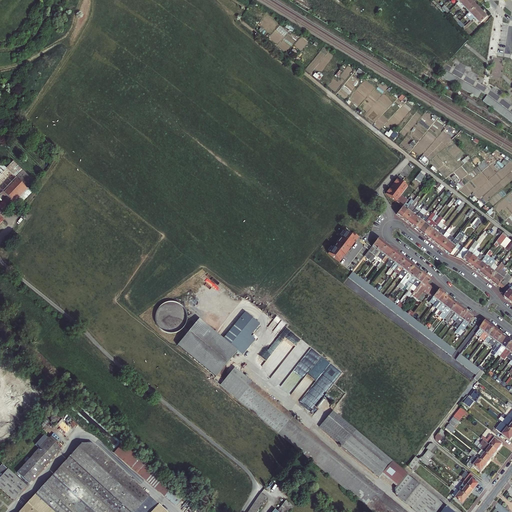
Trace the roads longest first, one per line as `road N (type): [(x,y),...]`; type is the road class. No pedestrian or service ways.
road 1 (track): [(240,21),(511,236)]
road 2 (residential): [(494,297),(400,225),(387,224),(390,240),(482,312)]
